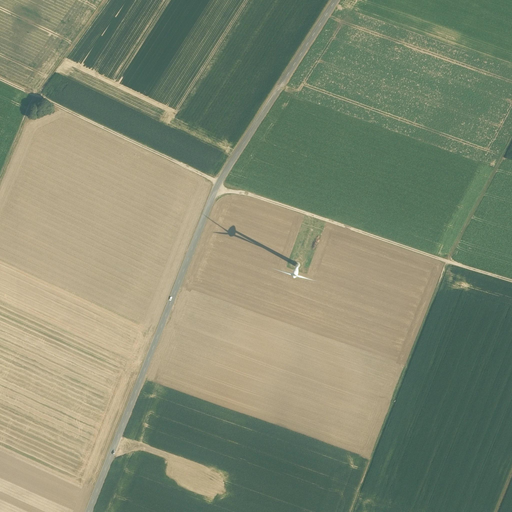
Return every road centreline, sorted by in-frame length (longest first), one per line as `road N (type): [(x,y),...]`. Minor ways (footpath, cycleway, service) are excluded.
road 1 (secondary): [(336,0),(215,189),(88,511)]
road 2 (track): [(511,140),(449,258),(392,406)]
road 3 (track): [(0,80),(218,183)]
road 4 (track): [(0,178),(28,106),(105,0)]
road 5 (track): [(511,282),(315,218)]
